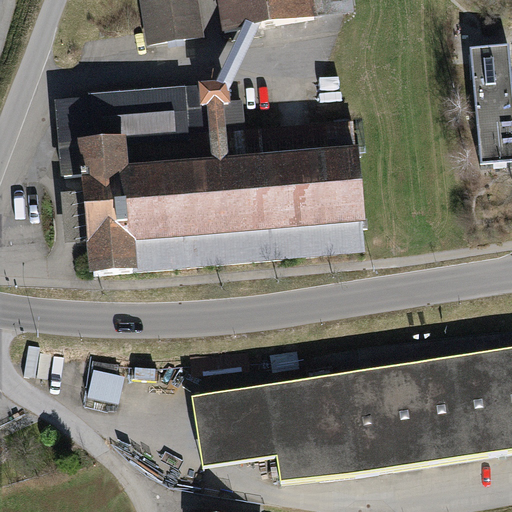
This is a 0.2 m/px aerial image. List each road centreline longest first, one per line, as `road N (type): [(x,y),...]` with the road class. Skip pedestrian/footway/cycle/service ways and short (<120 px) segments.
road 1 (tertiary): [(0,312),(120,324),(203,320),(511,275)]
road 2 (residential): [(0,152),(57,0)]
